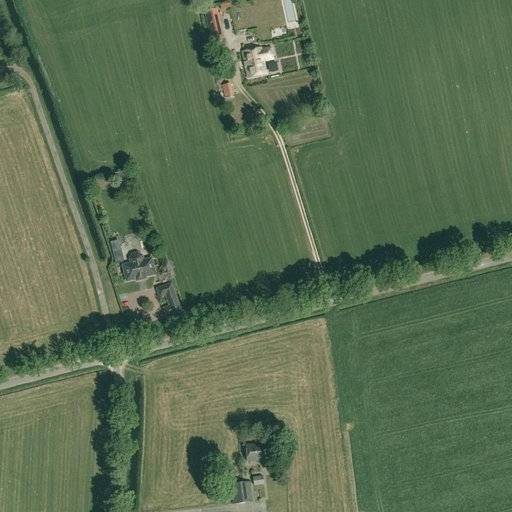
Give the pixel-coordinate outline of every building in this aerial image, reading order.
[(219,11),(229,9),(228,3),(218,5),(219,11)] [(224,41),(221,25),(218,9),(206,12),(213,44),(224,41)] [(267,75),(264,62),(274,60),(271,48),(262,50),(261,48),(243,52),(248,79),(267,75)] [(133,182),(118,183),(117,197),(132,196),(133,182)] [(126,214),(132,224),(137,220),(132,211),(126,214)] [(131,264),(124,265),(126,273),(125,273),(127,283),(137,280),(137,281),(145,278),(155,275),(153,265),(151,266),(149,259),(142,260),(141,256),(137,253),(132,255),(129,259),(131,264)] [(171,285),(157,289),(160,297),(166,295),(170,307),(164,309),(167,316),(180,312),(171,285)] [(248,462),(271,461),(270,444),(247,445),(248,462)] [(254,486),(264,485),(264,476),(253,478),(254,486)] [(231,484),(233,505),(252,502),(250,482),(231,484)]
